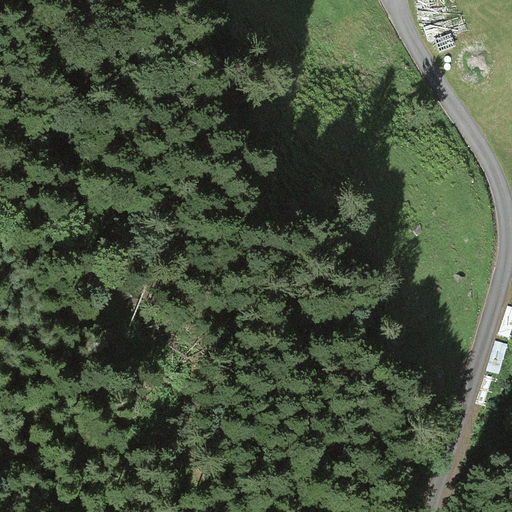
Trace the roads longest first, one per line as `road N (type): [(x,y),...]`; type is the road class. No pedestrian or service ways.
road 1 (track): [(391,0),(425,68),(511,188)]
road 2 (track): [(511,301),(439,511)]
